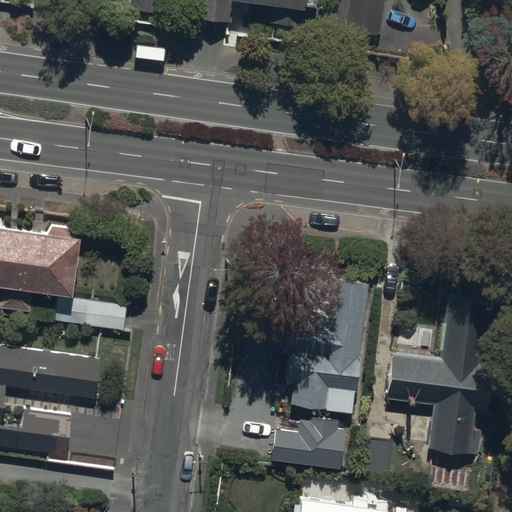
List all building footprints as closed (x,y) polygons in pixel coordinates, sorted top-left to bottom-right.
[(168,0),(129,0),(129,7),(167,12),(168,0)] [(300,0),(195,0),(194,10),(230,14),(231,0),(271,0),(270,15),(299,18),(300,0)] [(348,0),(345,25),(377,30),(381,0),(348,0)] [(0,303),(28,307),(31,284),(68,289),(76,231),(0,220),(0,303)] [(350,410),(367,280),(330,276),(328,297),(287,292),(284,313),(279,350),(287,351),(284,379),(293,380),(290,398),(325,403),(325,407),(350,410)] [(439,354),(391,348),(385,395),(432,401),(427,444),(476,450),(481,408),(484,408),(488,371),(470,369),(478,295),(446,291),(439,354)] [(122,327),(125,302),(56,294),(53,318),(122,327)] [(0,441),(70,448),(73,416),(62,415),(63,411),(20,407),(19,424),(0,421),(0,400),(1,385),(93,393),(97,355),(0,343),(0,441)] [(295,511),(382,511),(385,497),(373,495),(372,503),(298,493),(295,511)]
